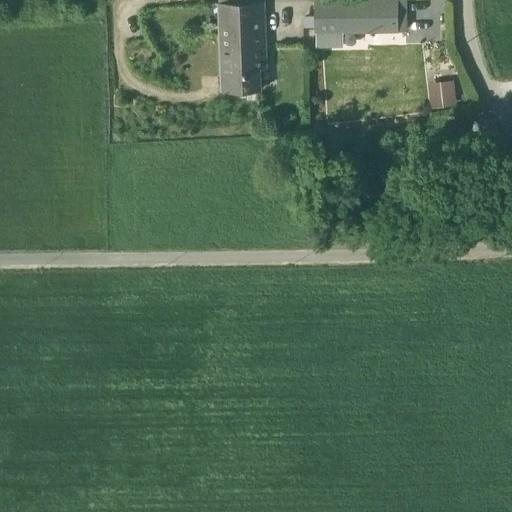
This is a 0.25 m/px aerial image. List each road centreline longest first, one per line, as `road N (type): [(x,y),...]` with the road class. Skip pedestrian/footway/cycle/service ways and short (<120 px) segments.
road 1 (unclassified): [(0,262),(511,250)]
road 2 (residential): [(511,126),(487,99),(462,35),(462,0)]
